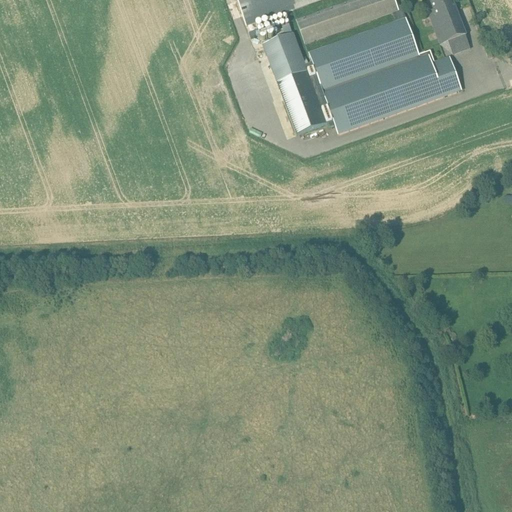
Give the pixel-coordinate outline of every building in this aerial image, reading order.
[(236,0),(246,27),(321,0),(236,0)] [(358,0),(298,22),(306,45),(392,14),(401,11),(400,7),(399,7),(396,0),(358,0)] [(451,0),(429,0),(434,11),(428,13),(440,47),(466,37),(451,0)] [(395,24),(309,55),(312,64),(305,67),(327,126),(329,131),(335,128),(338,136),(459,93),(447,59),(434,64),(430,52),(419,56),(401,7),(400,7),(401,11),(392,14),(395,24)] [(293,35),(262,46),(296,137),(327,126),(305,67),(293,35)] [(255,136),(259,125),(245,120),(243,125),(249,127),(247,132),(255,136)]
